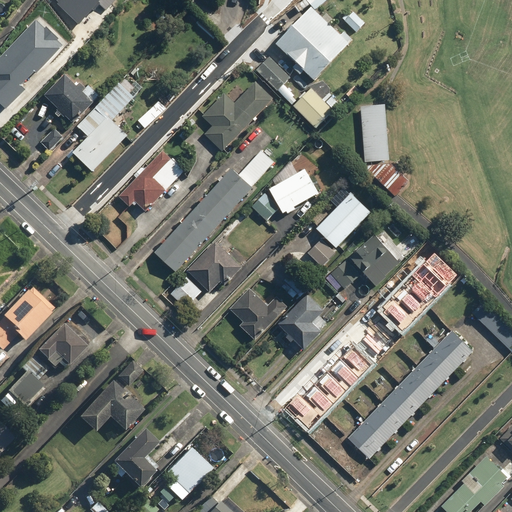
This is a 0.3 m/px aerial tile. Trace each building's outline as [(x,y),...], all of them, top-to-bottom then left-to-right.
[(41,0),(70,28),(93,4),(102,13),(113,0),(41,0)] [(328,0),(305,0),(304,1),(315,13),(328,0)] [(306,11),(301,4),(288,14),(293,21),(306,11)] [(310,10),(274,47),(311,83),(347,47),(310,10)] [(349,18),(346,15),(340,20),(355,35),(365,25),(354,13),(349,18)] [(0,103),(15,88),(11,84),(22,72),(26,74),(55,44),(29,20),(0,50),(0,103)] [(295,102),(291,99),(293,97),(284,87),(292,79),(271,57),(256,71),(287,103),(291,107),(295,102)] [(43,101),(69,126),(92,103),(66,78),(43,101)] [(222,153),(272,102),(254,84),(234,105),(224,95),(201,119),(211,128),(204,136),(222,153)] [(332,113),(310,90),(291,108),(313,130),(332,113)] [(166,110),(158,102),(138,122),(146,130),(166,110)] [(363,165),(388,164),(384,107),(359,109),(363,165)] [(106,120),(72,156),(91,175),(125,139),(106,120)] [(62,137),(52,129),(40,141),(49,150),(62,137)] [(259,152),(237,176),(250,188),(272,163),(259,152)] [(132,200),(142,210),(162,190),(152,180),(170,162),(162,154),(144,172),(143,172),(117,198),(126,207),(132,200)] [(407,184),(389,167),(362,168),(394,198),(407,184)] [(293,209),(317,196),(305,172),(268,190),(283,219),(295,213),(293,209)] [(230,176),(153,257),(171,274),(249,194),(230,176)] [(370,213),(350,194),(328,217),(323,213),(315,221),(320,225),(315,231),(335,250),(370,213)] [(278,210),(262,196),(251,209),(266,223),(278,210)] [(346,260),(372,286),(396,262),(369,237),(346,260)] [(337,255),(322,240),(306,256),(321,270),(337,255)] [(216,246),(187,276),(206,294),(224,276),(230,282),(241,270),(216,246)] [(378,314),(400,335),(459,275),(436,253),(378,314)] [(295,273),(280,288),(292,300),(307,285),(295,273)] [(185,280),(170,295),(184,310),(200,294),(185,280)] [(30,281),(2,311),(26,332),(53,302),(30,281)] [(275,303),(267,312),(247,292),(226,313),(241,327),(238,330),(248,339),(251,336),(253,339),(269,322),(270,323),(282,310),(275,303)] [(293,312),(275,330),(293,347),(301,355),(319,336),(311,329),(323,316),(305,299),(293,312)] [(62,317),(36,344),(60,367),(86,340),(62,317)] [(447,335),(346,439),(367,459),(468,355),(447,335)] [(307,434),(376,364),(351,341),(283,410),(307,434)] [(140,371),(129,362),(116,377),(127,387),(140,371)] [(26,363),(7,383),(26,401),(45,381),(26,363)] [(89,436),(106,419),(120,433),(140,412),(110,383),(73,421),(89,436)] [(0,421),(0,446),(12,434),(0,421)] [(511,426),(499,441),(511,453),(511,426)] [(145,427),(107,467),(121,481),(139,498),(163,474),(145,456),(159,441),(145,427)] [(192,449),(167,475),(188,495),(213,469),(192,449)] [(486,458),(440,505),(447,511),(471,511),(506,477),(486,458)] [(153,511),(157,509),(143,496),(132,509),(135,511),(153,511)] [(225,511),(216,503),(206,511),(225,511)]
